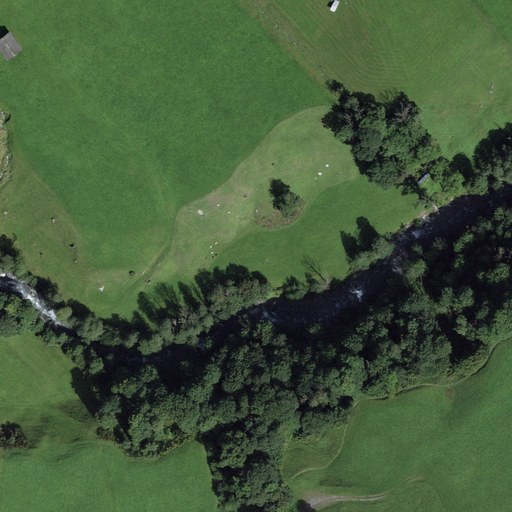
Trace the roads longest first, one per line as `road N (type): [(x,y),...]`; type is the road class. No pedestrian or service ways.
road 1 (track): [(458,511),(447,492),(421,478),(375,499),(335,498),(302,511)]
road 2 (track): [(115,298),(174,236),(159,163)]
